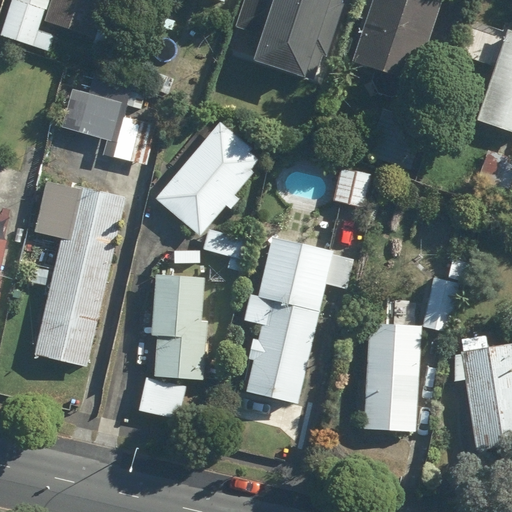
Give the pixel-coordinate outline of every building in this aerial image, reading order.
[(13,0),(1,37),(52,53),(57,38),(42,33),(45,23),(97,40),(109,0),(13,0)] [(245,0),(236,29),(264,38),(256,63),(309,80),(333,0),(245,0)] [(511,116),(358,69),(336,139),(511,193),(511,116)] [(159,124),(125,115),(115,158),(149,166),(159,124)] [(264,159),(220,122),(155,198),(199,235),(264,159)] [(375,174),(344,166),(335,203),(366,211),(375,174)] [(128,197),(48,179),(36,232),(64,239),(38,358),(90,370),(128,197)] [(0,274),(12,219),(0,216),(0,274)] [(246,238),(206,230),(202,250),(222,254),(220,267),(239,271),(246,238)] [(357,257),(274,237),(261,294),(252,292),(245,321),(264,325),(247,394),(300,407),(330,287),(349,291),(357,257)] [(438,275),(424,324),(451,331),(471,260),(459,256),(452,279),(438,275)] [(206,278),(159,277),(156,379),(209,381),(211,322),(205,321),(206,278)] [(424,324),(372,321),(367,429),(420,431),(424,324)] [(457,384),(466,383),(477,453),(511,448),(511,346),(491,350),(489,335),(466,339),(468,354),(452,356),(457,384)] [(156,379),(150,378),(143,412),(183,420),(190,386),(156,379)]
